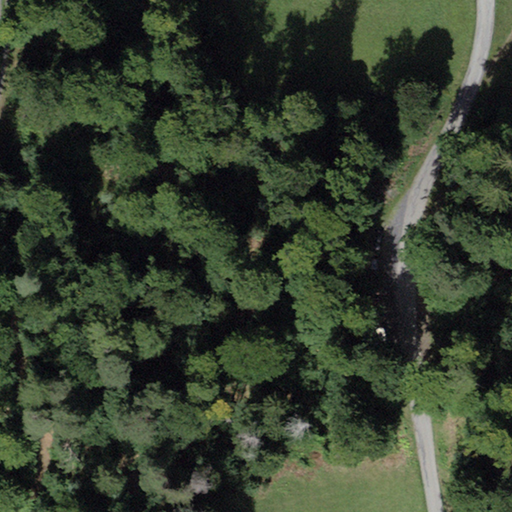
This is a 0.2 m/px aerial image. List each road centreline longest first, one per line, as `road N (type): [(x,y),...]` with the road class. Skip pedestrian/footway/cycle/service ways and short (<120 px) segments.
road 1 (unclassified): [(437,511),(413,377),(409,249),(426,181),(477,60),(486,0)]
road 2 (track): [(26,511),(43,449),(17,351),(0,94)]
